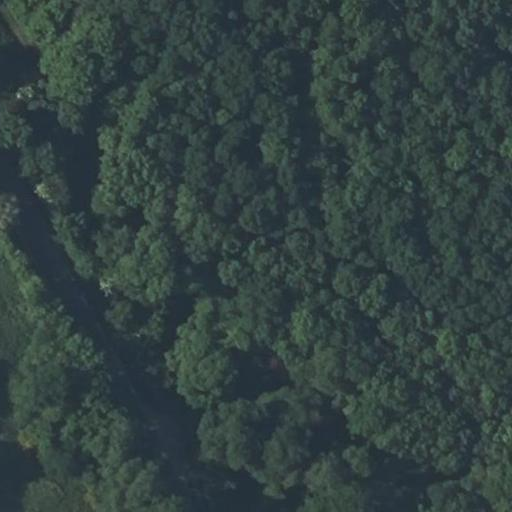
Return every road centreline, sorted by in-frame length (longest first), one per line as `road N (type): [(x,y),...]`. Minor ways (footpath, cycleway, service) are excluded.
road 1 (track): [(149,435),(153,355),(32,54),(1,0)]
road 2 (unclassified): [(0,173),(149,435),(182,511)]
